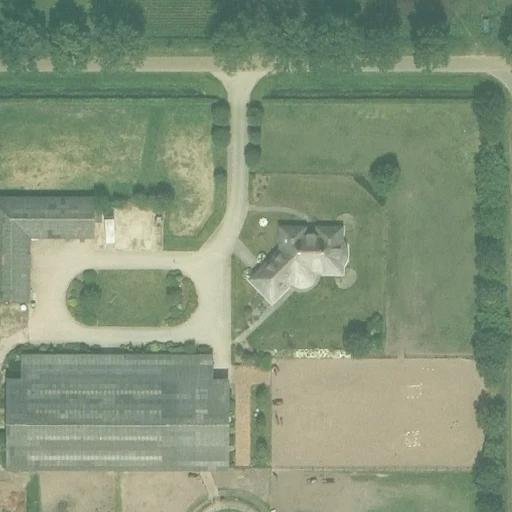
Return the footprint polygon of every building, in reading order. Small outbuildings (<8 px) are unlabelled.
[(93,200),(0,199),(0,303),(29,304),(29,239),(93,240),(93,200)] [(100,214),(100,235),(114,235),(114,214),(100,214)] [(283,232),(282,253),(254,281),(271,299),(300,271),(339,271),(339,266),(342,261),(343,257),(343,253),(342,248),(339,244),(339,232),(319,232),(319,239),(302,238),(302,232),(283,232)] [(222,298),(223,322),(233,322),(232,297),(222,298)] [(8,384),(8,469),(226,470),(226,384),(210,384),(210,360),(23,360),(23,384),(8,384)]
